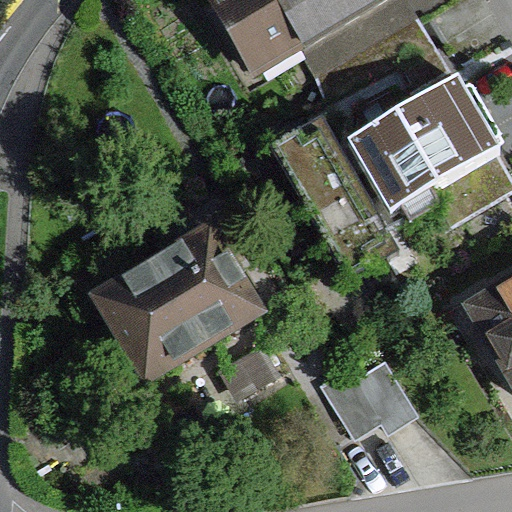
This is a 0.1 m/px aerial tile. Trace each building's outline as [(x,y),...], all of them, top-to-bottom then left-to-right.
[(218,0),(256,66),(372,0),(218,0)] [(423,247),(511,194),(511,175),(438,51),(272,149),(337,258),(406,217),(423,247)] [(259,309),(209,230),(99,298),(149,378),(259,309)] [(511,280),(474,301),(511,370),(511,280)] [(239,409),(283,384),(266,355),(223,380),(239,409)] [(335,403),(362,450),(419,417),(391,370),(335,403)]
